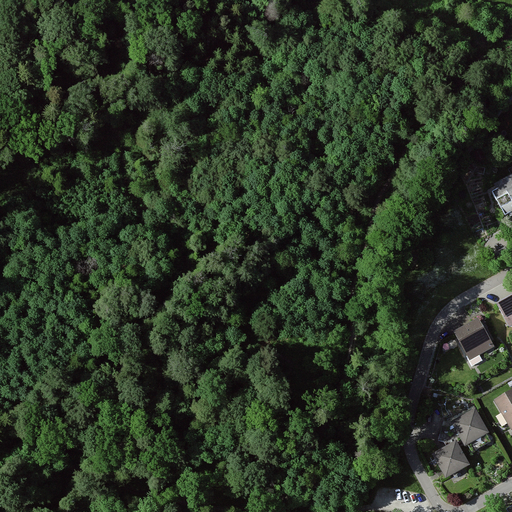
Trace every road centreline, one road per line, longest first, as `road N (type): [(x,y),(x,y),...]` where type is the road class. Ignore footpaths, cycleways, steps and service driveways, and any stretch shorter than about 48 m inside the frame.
road 1 (track): [(277,511),(347,367),(366,213)]
road 2 (residential): [(443,511),(408,436),(423,363),(451,309),(511,274)]
road 3 (track): [(0,434),(107,482),(257,511)]
road 4 (track): [(511,94),(401,252),(365,250)]
